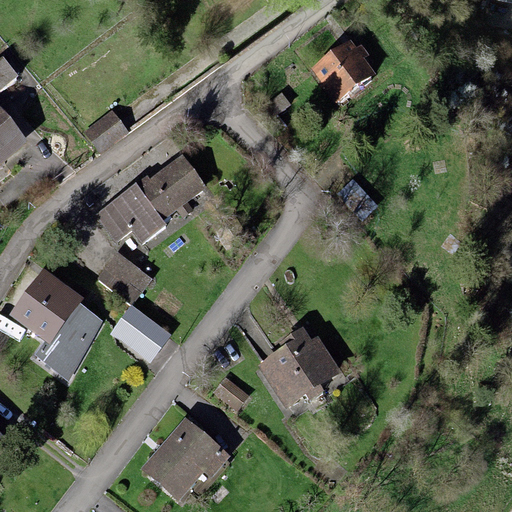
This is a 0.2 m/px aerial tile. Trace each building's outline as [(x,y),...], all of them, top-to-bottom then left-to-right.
[(348,50),(312,78),(338,112),(374,84),(348,50)] [(0,160),(19,145),(0,120),(0,109),(26,89),(5,63),(0,66),(0,160)] [(283,101),(260,118),(268,129),(291,112),(283,101)] [(106,114),(82,135),(97,153),(121,132),(106,114)] [(144,192),(141,187),(95,219),(115,247),(130,236),(140,250),(165,233),(161,227),(180,214),(185,221),(193,215),(188,207),(203,197),(181,166),(144,192)] [(113,261),(97,285),(133,309),(150,285),(113,261)] [(41,273),(9,319),(46,345),(68,313),(75,319),(91,296),(75,286),(70,293),(41,273)] [(154,333),(130,316),(120,329),(144,347),(154,333)] [(286,355),(265,369),(295,414),(312,403),(317,410),(327,404),(322,396),(343,382),(318,345),(314,348),(304,334),(282,348),(286,355)] [(252,402),(227,382),(214,398),(240,418),(252,402)] [(180,425),(141,471),(180,504),(202,478),(210,485),(227,465),(180,425)]
